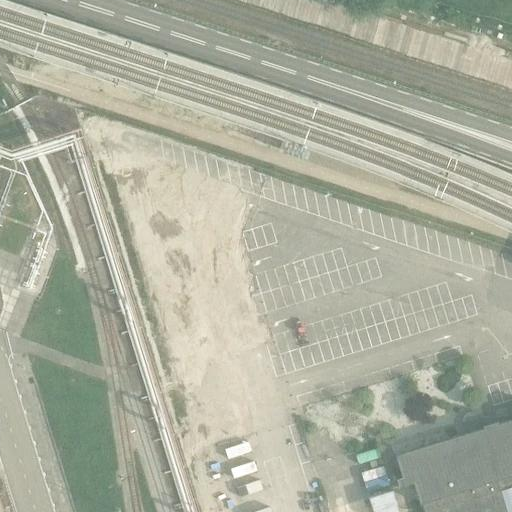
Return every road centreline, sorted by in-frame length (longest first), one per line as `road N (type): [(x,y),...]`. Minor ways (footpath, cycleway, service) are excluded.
road 1 (secondary): [(66,0),(511,147)]
road 2 (unknown): [(440,339),(271,375),(299,492)]
road 3 (unknown): [(478,357),(509,316),(502,305),(320,200)]
road 4 (unknown): [(440,339),(295,238),(234,261)]
